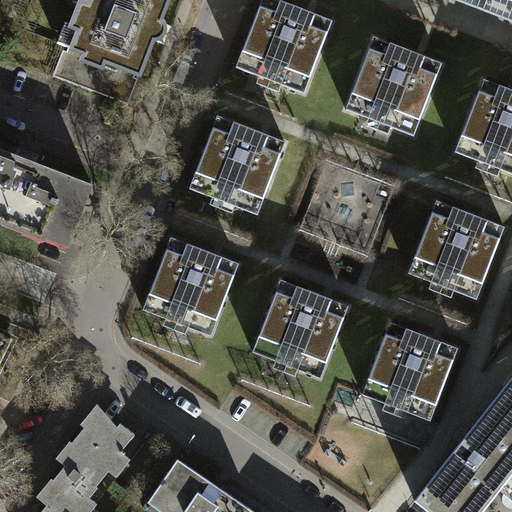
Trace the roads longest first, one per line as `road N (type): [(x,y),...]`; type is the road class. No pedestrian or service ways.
road 1 (residential): [(84,352),(216,0)]
road 2 (residential): [(84,352),(319,511)]
road 3 (residential): [(15,511),(84,352)]
